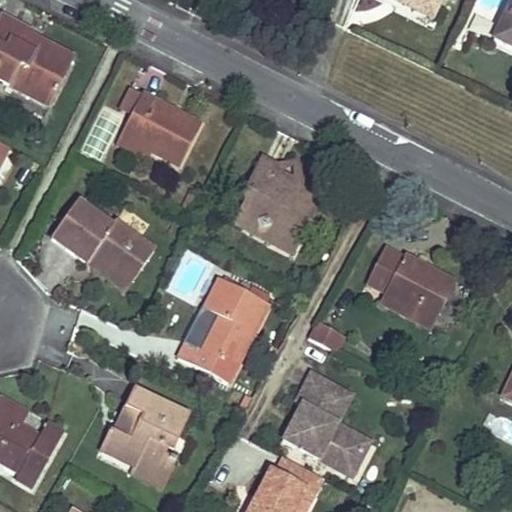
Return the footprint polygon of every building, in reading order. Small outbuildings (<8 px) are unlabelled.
[(389,0),(430,19),(439,0),(389,0)] [(511,2),(494,41),(511,49),(511,2)] [(72,60),(28,38),(30,34),(0,18),(0,82),(48,107),(72,60)] [(141,96),(132,92),(122,111),(131,116),(141,96)] [(179,169),(200,127),(141,96),(131,116),(119,138),(148,153),(179,169)] [(148,153),(119,138),(115,147),(143,162),(148,153)] [(0,144),(0,165),(8,149),(0,144)] [(291,255),(324,192),(299,179),(296,184),(273,172),(275,167),(260,158),(247,185),(235,193),(246,208),(237,226),(291,255)] [(299,179),(294,162),(275,167),(273,172),(296,184),(299,179)] [(190,214),(194,205),(198,197),(189,192),(180,209),(190,214)] [(111,228),(78,204),(51,242),(86,268),(84,270),(123,298),(155,254),(114,225),(111,228)] [(435,322),(454,284),(402,258),(401,261),(383,251),(371,276),(389,285),(384,296),(435,322)] [(389,285),(371,276),(365,287),(384,296),(389,285)] [(205,359),(203,365),(199,371),(228,385),(267,307),(218,282),(201,316),(219,325),(203,358),(205,359)] [(380,304),(431,330),(435,322),(384,296),(380,304)] [(336,357),(345,338),(317,325),(308,343),(336,357)] [(336,422),(328,417),(341,392),(310,374),(293,404),(301,408),(281,444),(349,482),(366,453),(330,433),(336,422)] [(511,374),(501,396),(511,401),(511,374)] [(336,422),(350,397),(341,392),(328,417),(336,422)] [(135,465),(155,475),(164,456),(167,449),(172,451),(188,419),(133,393),(113,434),(108,432),(98,452),(133,469),(135,465)] [(28,417),(0,401),(0,464),(21,477),(19,480),(36,491),(66,436),(48,426),(40,442),(20,431),(28,417)] [(30,416),(24,427),(42,437),(47,426),(30,416)] [(372,442),(336,422),(330,433),(366,453),(372,442)] [(161,489),(173,461),(164,456),(155,475),(135,465),(133,469),(131,475),(161,489)] [(322,481),(281,460),(274,474),(267,471),(245,511),(292,511),(303,491),(313,496),(322,481)] [(305,511),(313,496),(303,491),(292,511),(305,511)]
